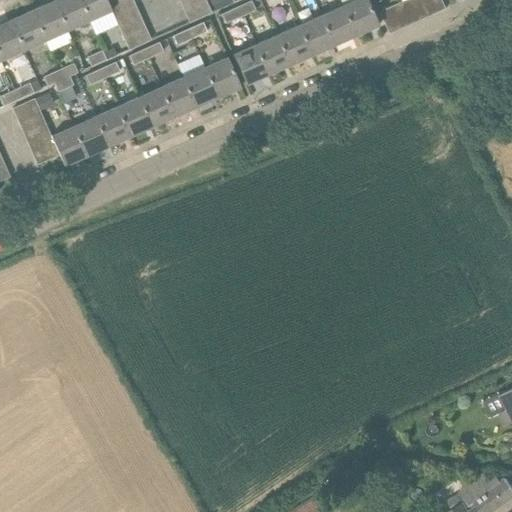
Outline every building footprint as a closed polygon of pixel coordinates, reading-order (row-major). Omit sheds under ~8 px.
[(67,31),(89,21),(79,0),(55,0),(53,1),(67,31)] [(109,5),(106,0),(79,0),(89,21),(111,11),(109,5)] [(114,17),(135,7),(132,0),(120,0),(109,5),(114,17)] [(184,12),(206,2),(205,0),(180,0),(179,1),(184,12)] [(357,36),(379,26),(367,0),(355,0),(343,5),(357,36)] [(411,24),(422,19),(413,0),(406,0),(401,2),(411,24)] [(413,0),(422,19),(433,14),(427,0),(413,0)] [(427,0),(433,14),(445,9),(440,0),(427,0)] [(45,41),(67,31),(53,1),(31,11),(45,41)] [(189,23),(211,13),(206,2),(184,12),(189,23)] [(239,18),(255,11),(251,2),(235,9),(239,18)] [(400,29),(411,24),(401,2),(390,7),(400,29)] [(334,46),(357,36),(343,5),(321,15),(334,46)] [(119,28),(140,18),(135,7),(114,17),(119,28)] [(389,34),(400,29),(390,7),(379,12),(389,34)] [(225,25),(239,18),(235,9),(221,16),(225,25)] [(23,51),(45,41),(31,11),(9,21),(23,51)] [(312,56),(334,46),(321,15),(299,25),(312,56)] [(124,39),(145,29),(140,18),(119,28),(124,39)] [(0,59),(0,61),(23,51),(9,21),(0,24),(0,59)] [(192,39),(207,33),(203,23),(188,30),(192,39)] [(290,65),(312,56),(299,25),(277,35),(290,65)] [(124,39),(129,50),(151,41),(145,29),(124,39)] [(177,46),(192,39),(188,30),(173,37),(177,46)] [(268,75),(290,65),(277,35),(254,45),(268,75)] [(148,59),(163,52),(159,43),(144,50),(148,59)] [(246,85),(268,75),(254,45),(232,55),(246,85)] [(133,66),(148,59),(144,50),(129,56),(133,66)] [(91,67),(107,60),(103,51),(86,58),(91,67)] [(241,88),(239,84),(227,57),(205,67),(219,98),(241,88)] [(104,79),(119,72),(115,62),(100,69),(104,79)] [(69,77),(77,73),(73,64),(58,71),(62,80),(69,77)] [(197,107),(219,98),(205,67),(183,77),(197,107)] [(89,85),(104,79),(100,69),(85,76),(89,85)] [(54,84),(62,80),(58,71),(43,78),(47,87),(54,84)] [(58,92),(73,86),(69,77),(62,80),(54,84),(58,92)] [(175,117),(197,107),(183,77),(161,87),(175,117)] [(14,91),(18,100),(42,89),(37,80),(14,91)] [(153,127),(175,117),(161,87),(139,97),(153,127)] [(0,98),(4,107),(18,100),(14,91),(0,96),(0,98)] [(130,137),(153,127),(139,97),(117,107),(130,137)] [(17,120),(39,110),(35,101),(34,99),(12,109),(17,120)] [(108,147),(130,137),(117,107),(95,117),(108,147)] [(22,131),(44,122),(39,110),(17,120),(22,131)] [(86,157),(108,147),(95,117),(73,127),(86,157)] [(27,143),(49,133),(44,122),(22,131),(27,143)] [(64,166),(86,157),(73,127),(51,137),(59,155),(64,166)] [(32,154),(54,144),(50,137),(49,133),(27,143),(32,154)] [(37,165),(59,155),(54,144),(32,154),(37,165)] [(0,168),(0,181),(9,177),(4,166),(0,168)] [(499,414),(506,426),(511,422),(511,389),(500,396),(507,410),(499,414)] [(474,503),(480,511),(490,511),(511,496),(511,488),(505,479),(500,483),(497,479),(490,483),(485,476),(460,494),(469,507),(474,503)] [(320,511),(312,498),(288,511),(320,511)] [(468,511),(464,505),(461,507),(458,499),(442,508),(443,511),(468,511)]
